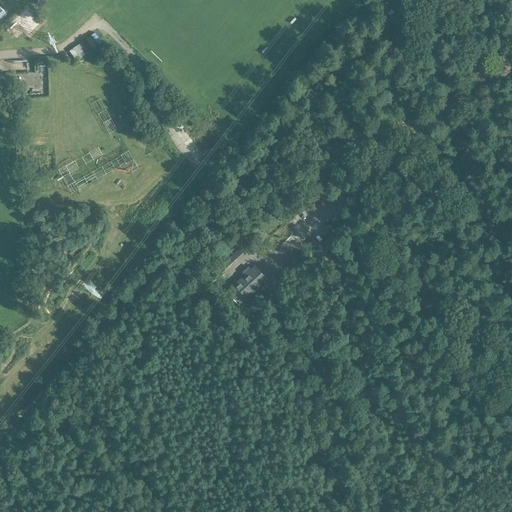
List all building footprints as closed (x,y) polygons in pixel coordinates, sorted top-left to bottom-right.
[(79,53),(87,63),(91,60),(83,50),(79,53)] [(0,96),(12,96),(12,82),(0,82),(0,96)] [(162,147),(156,150),(160,160),(167,157),(162,147)] [(238,249),(222,263),(220,260),(216,264),(222,271),(245,250),(238,243),(235,246),(238,249)] [(267,280),(254,266),(226,292),(239,306),(267,280)]
